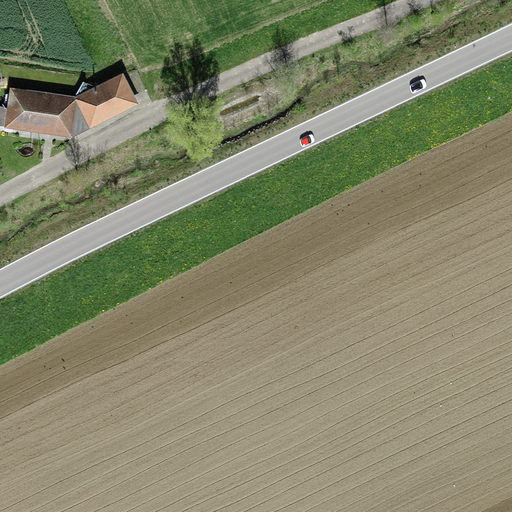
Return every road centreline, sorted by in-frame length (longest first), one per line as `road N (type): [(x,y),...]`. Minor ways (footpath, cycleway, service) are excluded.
road 1 (tertiary): [(0,291),(511,38)]
road 2 (unclassified): [(0,199),(228,80),(420,0)]
